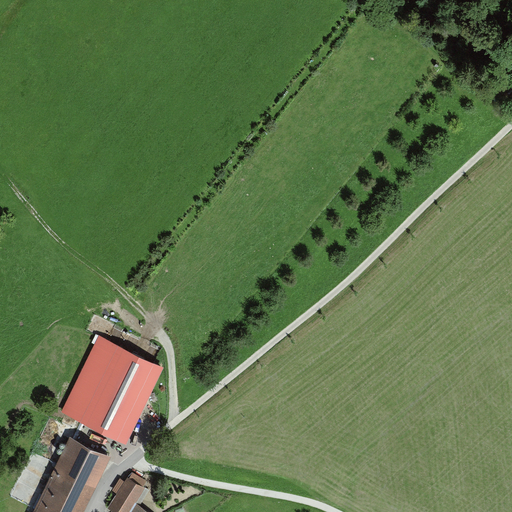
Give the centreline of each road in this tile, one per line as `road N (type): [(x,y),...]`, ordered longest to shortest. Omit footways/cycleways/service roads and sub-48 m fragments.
road 1 (track): [(511,126),(340,289),(130,460)]
road 2 (track): [(0,172),(57,240),(162,334),(172,425)]
road 3 (track): [(334,511),(130,460)]
